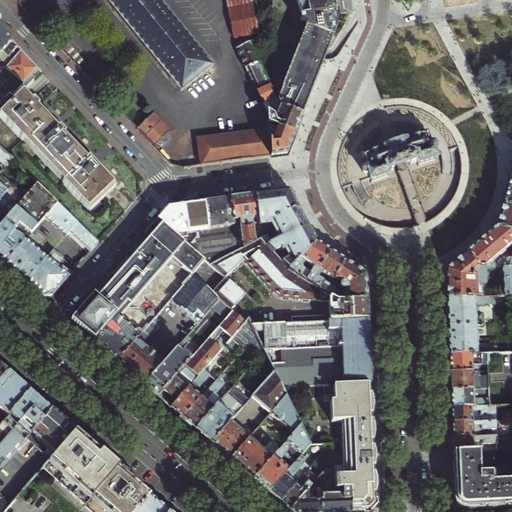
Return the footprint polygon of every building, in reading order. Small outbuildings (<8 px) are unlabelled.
[(39,0),(15,0),(38,24),(47,34),(60,22),(39,0)] [(211,66),(157,0),(106,0),(181,91),(211,66)] [(225,0),(234,38),(259,33),(251,0),(225,0)] [(295,17),(296,23),(304,27),(275,100),(279,107),(301,116),(315,81),(323,58),(325,54),(327,49),(328,46),(338,21),(336,10),(334,10),(334,6),(333,2),(340,1),(339,0),(295,0),(298,16),(295,17)] [(9,36),(0,28),(0,27),(0,55),(5,50),(11,56),(19,47),(13,41),(9,36)] [(248,43),(245,38),(234,43),(245,67),(257,61),(252,49),(255,47),(254,43),(250,45),(249,42),(248,43)] [(26,55),(19,47),(11,56),(14,58),(15,60),(7,69),(25,85),(14,95),(14,94),(11,94),(6,99),(0,93),(0,112),(0,113),(22,91),(42,72),(26,55)] [(11,56),(5,50),(0,55),(0,74),(14,58),(11,56)] [(294,134),(299,122),(301,116),(279,107),(275,100),(257,61),(245,67),(264,111),(266,123),(294,134)] [(31,101),(22,91),(0,113),(0,112),(0,116),(89,212),(115,187),(96,167),(97,165),(93,162),(90,159),(89,160),(88,158),(86,160),(63,135),(65,133),(62,130),(59,127),(57,129),(37,107),(38,105),(36,102),(33,99),(31,101)] [(153,113),(136,129),(154,147),(170,132),(153,115),(154,114),(153,113)] [(267,130),(271,156),(286,154),(291,141),(294,134),(266,123),(267,130)] [(197,139),(201,166),(261,158),(271,156),(267,130),(197,139)] [(366,174),(368,173),(366,170),(384,164),(398,159),(413,154),(431,148),(432,151),(434,150),(435,149),(435,148),(436,147),(435,145),(435,144),(434,143),(432,143),(431,143),(429,143),(428,142),(427,142),(425,136),(426,136),(425,133),(423,134),(423,135),(417,137),(412,139),(407,141),(406,140),(404,141),(405,141),(398,144),(393,145),(388,147),(383,149),(383,148),(381,149),(381,150),(375,152),(370,154),(364,156),(364,155),(362,156),(362,158),(363,158),(365,164),(364,164),(365,166),(364,167),(363,168),(362,169),(362,170),(362,171),(363,172),(364,173),(365,174),(366,174)] [(413,154),(398,159),(384,164),(366,170),(368,173),(369,178),(370,182),(387,176),(387,173),(388,173),(387,172),(393,170),(394,169),(401,167),(409,165),(411,164),(412,163),(416,162),(416,163),(417,162),(418,165),(435,160),(433,156),(432,151),(431,148),(413,154)] [(11,160),(0,149),(0,165),(3,169),(11,160)] [(0,200),(13,186),(0,174),(0,200)] [(511,185),(508,184),(505,196),(502,206),(511,208),(511,185)] [(0,259),(5,264),(25,241),(19,236),(20,235),(14,229),(19,224),(27,219),(36,228),(40,224),(44,220),(57,205),(37,185),(26,197),(8,218),(0,227),(0,259)] [(26,197),(13,186),(0,200),(0,210),(2,212),(8,218),(26,197)] [(268,195),(268,194),(256,196),(260,225),(261,240),(259,241),(290,270),(295,265),(299,261),(316,244),(303,218),(295,202),(294,201),(290,191),(278,193),(273,194),(268,195)] [(260,225),(256,196),(245,198),(231,200),(238,252),(256,243),(254,226),(260,225)] [(238,252),(231,200),(206,203),(210,230),(198,232),(198,237),(189,247),(211,266),(238,252)] [(163,213),(158,220),(189,247),(198,237),(198,232),(210,230),(206,203),(197,204),(168,208),(163,213)] [(57,205),(44,220),(63,239),(67,235),(77,224),(57,205)] [(511,233),(511,208),(502,206),(499,219),(496,228),(511,233)] [(0,227),(8,218),(2,212),(0,212),(0,227)] [(189,247),(158,220),(151,228),(144,235),(150,240),(169,256),(192,276),(211,293),(232,310),(245,295),(227,280),(225,278),(224,278),(211,266),(189,247)] [(25,241),(5,264),(16,273),(25,282),(45,260),(39,255),(41,253),(35,248),(40,243),(33,236),(42,225),(40,224),(36,228),(25,241)] [(98,243),(77,224),(67,235),(88,254),(98,243)] [(511,233),(496,228),(491,232),(473,248),(466,254),(479,269),(484,268),(498,268),(511,267),(511,233)] [(95,341),(169,256),(150,240),(136,255),(131,251),(114,270),(116,279),(110,286),(107,289),(99,287),(76,314),(71,321),(95,341)] [(225,278),(227,280),(233,274),(231,273),(233,271),(234,273),(239,269),(237,267),(239,265),(240,267),(244,263),(243,261),(273,293),(284,295),(284,298),(290,299),(291,296),(294,297),(293,299),(300,300),(300,298),(303,298),(303,301),(309,302),(309,300),(325,302),(326,323),(367,321),(367,317),(366,304),(366,301),(337,302),(323,293),(305,281),(290,270),(259,241),(256,243),(238,252),(211,266),(224,278),(225,278)] [(318,271),(330,253),(323,248),(316,244),(299,261),(301,262),(301,264),(299,267),(295,265),(290,270),(305,281),(310,275),(312,271),(314,269),(318,271)] [(43,297),(51,297),(78,265),(76,263),(68,272),(62,267),(60,269),(57,267),(63,260),(52,251),(45,260),(25,282),(36,291),(43,297)] [(338,258),(330,253),(318,271),(314,269),(312,271),(316,273),(313,278),(310,275),(305,281),(323,293),(344,262),(338,258)] [(452,265),(445,272),(446,298),(485,297),(484,268),(479,269),(466,254),(452,265)] [(192,276),(169,256),(95,341),(97,343),(113,357),(118,361),(172,299),(192,276)] [(352,267),(344,262),(323,293),(337,302),(366,301),(366,276),(361,274),(352,267)] [(511,267),(498,268),(499,275),(502,275),(502,287),(500,287),(500,296),(511,295),(511,267)] [(199,323),(219,299),(211,293),(192,276),(172,299),(199,323)] [(496,296),(485,297),(446,298),(447,314),(447,327),(477,326),(483,325),(482,314),(480,311),(475,311),(475,301),(478,304),(496,303),(496,296)] [(186,337),(199,323),(172,299),(118,361),(132,374),(145,385),(186,337)] [(246,323),(232,311),(196,353),(158,397),(166,403),(172,408),(204,371),(226,346),(228,344),(246,323)] [(246,323),(228,344),(226,346),(233,352),(236,348),(247,358),(242,364),(248,370),(264,351),(252,327),(248,320),(246,323)] [(367,326),(367,321),(326,323),(252,327),(264,351),(342,347),(368,346),(368,336),(367,326)] [(498,353),(498,346),(483,347),(483,351),(478,351),(477,326),(447,327),(448,343),(449,355),(490,353),(498,353)] [(190,341),(186,337),(145,385),(153,392),(158,397),(196,353),(187,345),(190,341)] [(342,347),(343,385),(370,384),(369,365),(368,346),(342,347)] [(275,372),(283,389),(308,387),(309,399),(314,399),(313,387),(324,387),(343,385),(342,347),(264,351),(275,372)] [(490,361),(490,353),(449,355),(449,365),(450,373),(479,372),(479,361),(488,361),(488,362),(490,361)] [(206,372),(204,371),(172,408),(180,416),(184,419),(217,381),(209,374),(208,375),(205,373),(206,372)] [(450,390),(489,389),(489,383),(488,371),(479,372),(450,373),(450,376),(450,386),(450,390)] [(275,372),(251,399),(270,416),(271,414),(287,396),(283,389),(275,372)] [(0,409),(8,416),(29,391),(19,383),(8,373),(0,381),(0,409)] [(196,430),(223,399),(214,392),(216,390),(218,392),(225,384),(222,381),(226,376),(226,374),(224,373),(217,381),(184,419),(193,426),(196,430)] [(490,406),(511,405),(511,381),(489,383),(489,389),(490,406)] [(335,490),(350,489),(350,511),(367,511),(376,503),(376,494),(374,451),(372,412),(370,384),(343,385),(324,387),(325,402),(331,402),(331,422),(342,421),(344,475),(336,476),(336,474),(334,474),(335,490)] [(248,402),(232,388),(223,399),(196,430),(207,439),(213,444),(231,422),(248,402)] [(451,398),(451,408),(490,406),(489,389),(450,390),(451,398)] [(8,416),(3,422),(12,430),(0,444),(0,468),(27,437),(51,410),(40,401),(29,391),(8,416)] [(301,426),(287,396),(271,414),(294,434),(301,426)] [(451,408),(451,418),(452,423),(482,421),(482,414),(496,414),(496,413),(511,412),(511,405),(490,406),(451,408)] [(52,458),(75,431),(64,422),(51,410),(27,437),(52,458)] [(497,421),(482,421),(452,423),(452,433),(452,438),(483,436),(483,429),(497,428),(497,421)] [(250,438),(231,422),(213,444),(224,454),(232,460),(250,438)] [(311,445),(301,426),(294,434),(277,454),(254,480),(264,489),(269,493),(300,458),(311,445)] [(87,442),(75,431),(52,458),(42,469),(84,506),(117,468),(87,442)] [(259,440),(253,435),(250,438),(232,460),(245,472),(254,480),(277,454),(266,444),(266,443),(263,440),(259,440)] [(452,438),(453,446),(453,453),(483,451),(483,444),(497,443),(497,438),(497,436),(483,436),(452,438)] [(511,437),(497,438),(497,443),(497,451),(511,450),(511,437)] [(331,444),(327,445),(321,451),(324,453),(331,444)] [(493,507),(511,506),(511,467),(510,467),(504,466),(489,466),(489,460),(494,460),(493,451),(483,451),(453,453),(454,476),(455,499),(465,509),(493,507)] [(311,468),(300,458),(269,493),(277,500),(281,503),(302,478),(311,468)] [(135,483),(117,468),(84,506),(90,511),(135,511),(149,496),(135,483)] [(334,469),(326,470),(321,476),(321,486),(322,511),(350,511),(350,489),(335,490),(334,474),(334,469)] [(312,486),(302,478),(281,503),(287,508),(290,511),(312,486)] [(314,484),(312,486),(290,511),(322,511),(321,486),(315,486),(314,484)] [(168,511),(159,504),(149,496),(135,511),(168,511)] [(0,498),(0,511),(4,511),(9,506),(0,498)]
